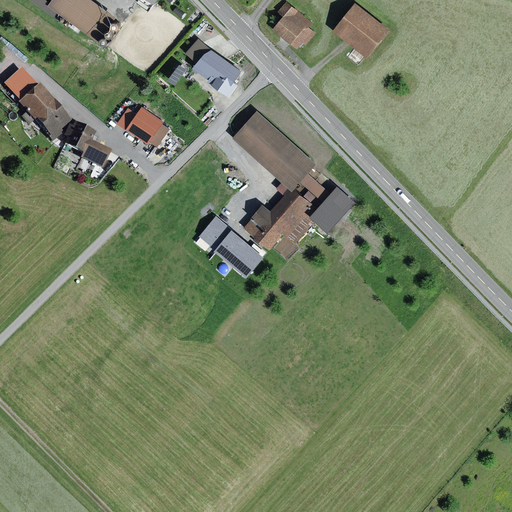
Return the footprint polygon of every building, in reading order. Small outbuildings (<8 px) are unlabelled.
[(29,0),(57,20),(59,17),(99,45),(119,18),(93,0),(29,0)] [(299,13),(286,3),(277,15),(282,18),(272,30),(287,42),(297,50),(302,43),(305,45),(314,34),(294,19),(299,13)] [(392,30),(357,3),(335,31),(369,58),(392,30)] [(245,73),(210,50),(195,71),(231,95),(245,73)] [(178,62),(174,81),(182,82),(186,64),(178,62)] [(27,82),(10,96),(51,143),(74,123),(41,85),(34,91),(27,82)] [(168,124),(141,107),(127,130),(154,146),(168,124)] [(319,164),(257,110),(233,137),(290,186),(296,191),(308,177),(319,164)] [(96,132),(75,124),(64,150),(103,166),(109,150),(91,143),(96,132)] [(272,210),(264,204),(246,228),(270,249),(283,233),(296,244),(334,199),(308,177),(296,191),(290,186),(272,210)] [(248,238),(232,229),(218,253),(233,262),(248,238)]
